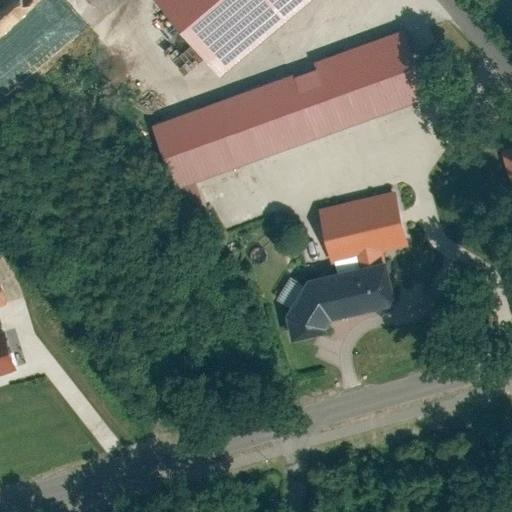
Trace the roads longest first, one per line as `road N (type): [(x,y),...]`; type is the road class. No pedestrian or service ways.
road 1 (residential): [(0,508),(511,358)]
road 2 (unknown): [(410,0),(155,108)]
